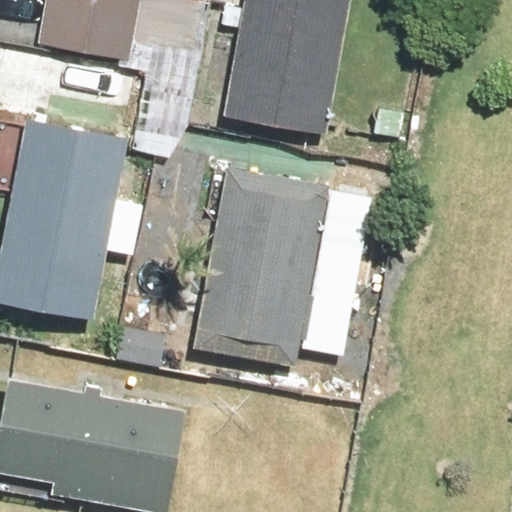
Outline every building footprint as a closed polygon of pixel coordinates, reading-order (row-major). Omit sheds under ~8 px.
[(46,0),(38,44),(129,61),(133,43),(195,55),(205,1),(204,0),(46,0)] [(348,0),(243,0),(224,113),(327,130),(348,0)] [(130,136),(27,117),(0,258),(0,304),(95,323),(130,136)] [(333,182),(227,163),(194,345),(299,364),(333,182)] [(175,331),(125,325),(120,364),(170,370),(175,331)] [(167,511),(185,409),(7,378),(0,415),(0,474),(52,483),(50,495),(145,511),(167,511)]
